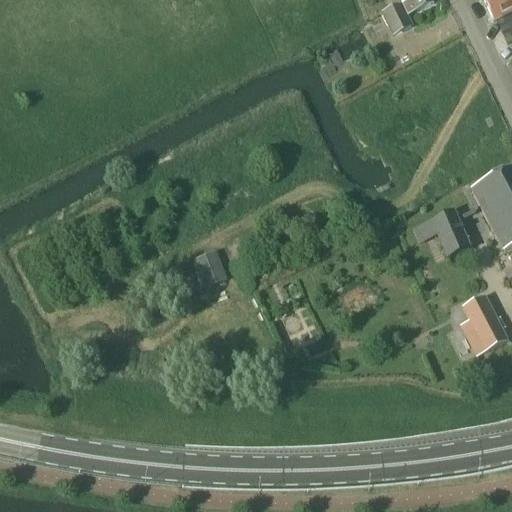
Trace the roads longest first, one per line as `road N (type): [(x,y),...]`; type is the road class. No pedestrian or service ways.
road 1 (secondary): [(511,444),(314,469),(181,468),(0,438)]
road 2 (unclassified): [(511,113),(460,0)]
